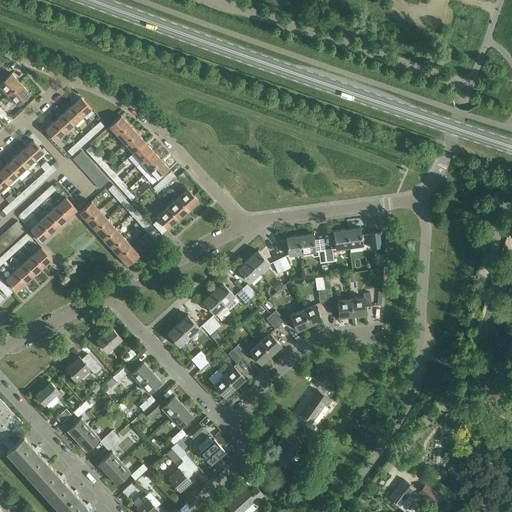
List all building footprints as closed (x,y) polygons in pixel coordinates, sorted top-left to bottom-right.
[(0,86),(7,94),(20,82),(11,72),(0,82),(0,86)] [(20,82),(7,94),(16,104),(29,92),(20,82)] [(71,104),(81,116),(90,108),(80,96),(71,104)] [(73,124),(81,116),(71,104),(62,112),(73,124)] [(64,132),(73,124),(62,112),(53,120),(64,132)] [(116,135),(128,124),(120,115),(108,126),(116,135)] [(55,140),(64,132),(53,120),(44,128),(55,140)] [(92,128),(96,132),(104,125),(100,120),(92,128)] [(124,143),(136,133),(128,124),(116,135),(124,143)] [(87,140),(96,132),(92,128),(83,136),(87,140)] [(132,152),(144,141),(136,133),(124,143),(132,152)] [(79,148),(87,140),(83,136),(78,140),(76,138),(72,140),(75,143),(74,143),(79,148)] [(23,147),(34,159),(43,151),(32,139),(23,147)] [(140,161),(152,150),(144,141),(132,152),(140,161)] [(68,159),(79,148),(74,143),(67,150),(65,148),(61,151),(68,159)] [(92,157),(97,152),(90,144),(85,150),(92,157)] [(25,167),(34,159),(23,147),(14,155),(25,167)] [(76,163),(85,154),(81,150),(72,159),(76,163)] [(148,170),(160,159),(152,150),(140,161),(148,170)] [(100,166),(105,161),(97,152),(92,157),(100,166)] [(80,167),(89,159),(85,154),(76,163),(80,167)] [(16,175),(25,167),(14,155),(6,163),(16,175)] [(83,171),(93,163),(89,159),(80,167),(83,171)] [(160,159),(148,170),(156,179),(168,168),(160,159)] [(108,174),(113,170),(105,161),(100,166),(108,174)] [(0,174),(8,183),(16,175),(6,163),(0,168),(0,174)] [(87,175),(97,167),(93,163),(83,171),(87,175)] [(44,171),(49,175),(56,169),(52,164),(44,171)] [(91,180),(100,171),(97,167),(87,175),(91,180)] [(116,183),(121,179),(113,170),(108,174),(116,183)] [(160,180),(165,185),(176,175),(171,170),(160,180)] [(40,183),(49,175),(44,171),(36,179),(40,183)] [(95,184),(104,175),(100,171),(91,180),(95,184)] [(104,175),(95,184),(99,188),(108,180),(104,175)] [(31,191),(40,183),(36,179),(27,187),(31,191)] [(124,192),(128,187),(121,179),(116,183),(124,192)] [(157,192),(165,185),(160,180),(153,187),(157,192)] [(44,191),(48,196),(55,189),(51,184),(44,191)] [(114,195),(119,191),(112,184),(108,188),(114,195)] [(22,199),(31,191),(27,187),(18,194),(22,199)] [(128,187),(124,192),(131,199),(136,195),(128,187)] [(176,197),(188,210),(198,201),(186,188),(176,197)] [(39,204),(48,196),(44,191),(35,199),(39,204)] [(122,204),(126,200),(119,191),(114,195),(122,204)] [(13,207),(22,199),(18,194),(9,202),(13,207)] [(56,205),(67,217),(76,208),(65,196),(56,205)] [(178,219),(188,210),(176,197),(166,206),(178,219)] [(30,211),(39,204),(35,199),(26,207),(30,211)] [(130,213),(134,209),(126,200),(122,204),(130,213)] [(87,220),(99,210),(90,201),(78,211),(87,220)] [(6,214),(13,207),(9,202),(2,209),(6,214)] [(58,225),(67,217),(56,205),(47,213),(58,225)] [(168,228),(178,219),(166,206),(156,215),(168,228)] [(23,218),(30,211),(26,207),(19,213),(23,218)] [(138,221),(142,218),(134,209),(130,213),(138,221)] [(95,229),(106,218),(99,210),(87,220),(95,229)] [(145,215),(162,233),(167,228),(150,210),(145,215)] [(49,232),(58,225),(47,213),(39,221),(49,232)] [(103,238),(114,227),(106,218),(95,229),(103,238)] [(146,230),(150,226),(142,218),(138,221),(146,230)] [(12,224),(20,233),(24,229),(16,220),(12,224)] [(40,241),(49,232),(39,221),(29,229),(40,241)] [(15,237),(20,233),(12,224),(7,228),(15,237)] [(150,226),(146,230),(153,238),(157,234),(150,226)] [(346,228),(348,246),(362,244),(359,226),(346,228)] [(110,247),(122,236),(114,227),(103,238),(110,247)] [(11,241),(15,237),(7,228),(3,232),(11,241)] [(335,248),(348,246),(346,228),(332,230),(335,248)] [(379,231),(369,232),(371,248),(381,247),(379,231)] [(0,237),(7,245),(11,241),(3,232),(0,234),(0,237)] [(324,248),(325,248),(324,238),(313,239),(312,232),(299,234),(301,252),(311,251),(311,254),(313,256),(318,255),(319,261),(326,260),(324,248)] [(18,240),(22,245),(30,237),(26,233),(18,240)] [(287,254),(301,252),(299,234),(285,236),(287,254)] [(118,255),(130,245),(122,236),(110,247),(118,255)] [(13,253),(22,245),(18,240),(9,248),(13,253)] [(130,245),(118,255),(127,264),(138,254),(130,245)] [(31,254),(42,266),(51,258),(40,246),(31,254)] [(324,248),(326,260),(333,260),(331,247),(325,248),(324,248)] [(4,261),(13,253),(9,248),(0,256),(4,261)] [(247,259),(259,272),(269,262),(257,249),(247,259)] [(33,274),(42,266),(31,254),(22,262),(33,274)] [(278,258),(283,269),(290,266),(284,255),(278,258)] [(277,272),(283,269),(278,258),(272,261),(277,272)] [(249,281),(259,272),(247,259),(237,268),(249,281)] [(24,282),(33,274),(22,262),(13,270),(24,282)] [(15,291),(24,282),(13,270),(4,279),(15,291)] [(3,281),(0,283),(0,287),(7,296),(12,291),(3,281)] [(212,290),(228,308),(238,299),(222,281),(212,290)] [(241,287),(250,297),(255,292),(246,283),(241,287)] [(245,301),(250,297),(241,287),(236,292),(245,301)] [(222,313),(228,308),(212,290),(202,300),(214,313),(218,309),(222,313)] [(350,298),(352,314),(365,313),(364,305),(370,304),(369,291),(362,292),(363,296),(350,298)] [(338,316),(352,314),(350,298),(336,300),(338,316)] [(301,308),(308,324),(321,318),(313,303),(301,308)] [(296,330),(308,324),(301,308),(289,314),(296,330)] [(4,309),(0,311),(0,319),(1,320),(8,313),(4,309)] [(270,313),(279,323),(284,319),(275,309),(270,313)] [(274,327),(279,323),(270,313),(265,317),(274,327)] [(176,323),(188,336),(198,327),(186,314),(176,323)] [(206,319),(214,329),(220,324),(211,314),(206,319)] [(209,333),(214,329),(206,319),(201,324),(209,333)] [(178,345),(188,336),(176,323),(166,332),(178,345)] [(95,339),(106,351),(121,337),(110,326),(95,339)] [(259,341),(270,353),(280,344),(269,332),(259,341)] [(260,362),(270,353),(259,341),(249,350),(260,362)] [(233,348),(242,358),(246,354),(237,344),(233,348)] [(122,356),(128,362),(137,354),(131,348),(122,356)] [(237,362),(242,358),(233,348),(228,352),(237,362)] [(195,364),(205,355),(200,350),(190,358),(195,364)] [(93,373),(99,368),(86,353),(80,358),(78,355),(64,367),(75,380),(88,368),(93,373)] [(205,355),(195,364),(199,368),(209,360),(205,355)] [(139,382),(151,371),(143,361),(130,373),(139,382)] [(112,375),(116,380),(128,370),(123,365),(112,375)] [(223,374),(234,387),(244,378),(233,365),(223,374)] [(151,371),(139,382),(148,392),(160,380),(151,371)] [(224,396),(234,387),(223,374),(213,383),(224,396)] [(60,389),(58,390),(50,381),(35,394),(44,404),(54,394),(57,398),(63,393),(60,389)] [(323,404),(327,406),(331,399),(316,389),(299,413),(311,421),(323,404)] [(142,410),(154,399),(150,394),(138,405),(142,410)] [(170,416),(182,405),(173,395),(161,406),(162,407),(170,416)] [(0,441),(21,422),(0,398),(0,441)] [(162,407),(161,406),(154,399),(142,410),(143,410),(138,415),(144,423),(162,407)] [(72,411),(77,416),(89,405),(84,400),(72,411)] [(131,417),(137,413),(130,403),(124,406),(131,417)] [(182,405),(170,416),(178,425),(191,414),(182,405)] [(55,417),(60,422),(70,413),(65,408),(55,417)] [(75,439),(89,427),(80,417),(67,430),(75,439)] [(187,432),(192,437),(203,427),(198,422),(187,432)] [(89,427),(75,439),(85,449),(98,436),(89,427)] [(173,444),(176,441),(185,433),(181,428),(169,439),(173,444)] [(103,445),(115,433),(111,429),(99,440),(103,445)] [(269,455),(286,466),(304,441),(287,429),(283,435),(292,441),(284,453),(275,447),(269,455)] [(115,433),(103,445),(108,449),(120,438),(115,433)] [(32,479),(48,463),(38,452),(40,449),(38,447),(36,445),(34,447),(22,435),(6,450),(19,465),(32,479)] [(200,450),(210,462),(223,450),(213,438),(200,450)] [(176,441),(173,444),(170,447),(179,457),(185,452),(178,444),(176,441)] [(106,473),(120,460),(111,451),(97,463),(106,473)] [(120,460),(106,473),(115,483),(129,470),(120,460)] [(168,477),(179,490),(190,480),(187,477),(192,473),(181,461),(177,465),(179,467),(168,477)] [(65,477),(63,475),(61,473),(59,475),(48,463),(32,479),(44,493),(57,507),(74,492),(63,480),(65,477)] [(130,474),(134,479),(146,468),(142,463),(130,474)] [(398,505),(405,510),(414,498),(409,495),(414,487),(403,479),(389,496),(399,504),(398,505)] [(121,490),(126,496),(136,486),(132,481),(121,490)] [(257,500),(263,495),(254,485),(249,490),(246,487),(226,505),(233,511),(240,511),(255,498),(257,500)] [(427,488),(423,493),(434,501),(437,496),(427,488)] [(155,506),(159,502),(149,491),(144,495),(146,497),(142,500),(138,496),(132,501),(136,506),(140,511),(154,511),(158,509),(155,506)] [(91,506),(89,504),(87,501),(85,504),(74,492),(57,507),(62,511),(92,511),(89,508),(91,506)]
